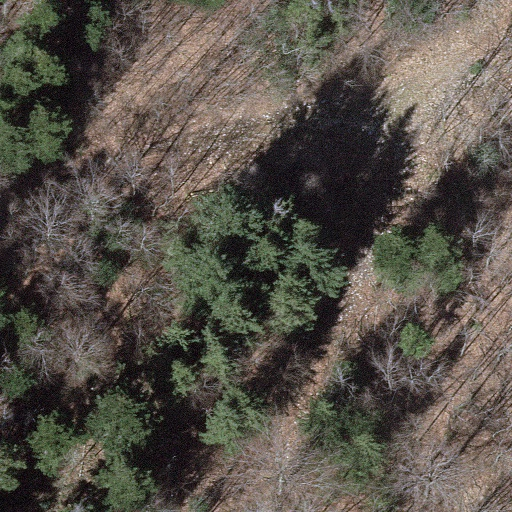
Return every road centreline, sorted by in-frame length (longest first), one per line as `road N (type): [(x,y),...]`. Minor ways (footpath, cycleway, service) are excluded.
road 1 (track): [(234,511),(343,293),(390,149),(379,117),(342,103),(253,124),(0,210)]
road 2 (track): [(379,117),(511,15)]
